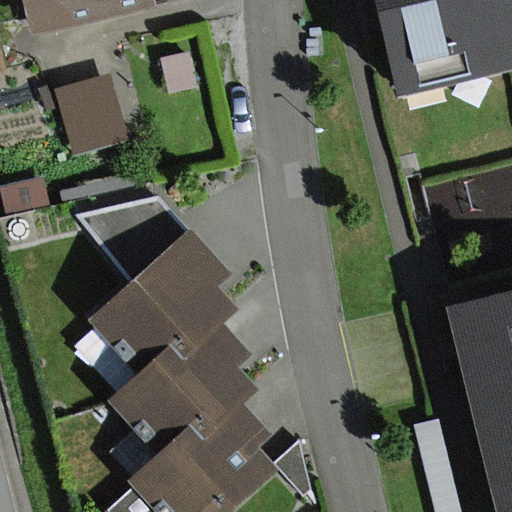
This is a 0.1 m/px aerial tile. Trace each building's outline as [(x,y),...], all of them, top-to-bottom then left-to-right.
[(144,0),(34,0),(35,3),(44,1),(46,0),(51,0),(57,25),(145,4),(144,0)] [(511,0),(358,0),(386,108),(511,75),(511,0)] [(64,339),(113,393),(186,327),(217,299),(200,280),(167,245),(64,339)] [(511,295),(454,310),(477,405),(496,484),(511,480),(511,295)] [(82,422),(132,476),(207,407),(236,381),(219,363),(186,327),(113,393),(82,422)] [(104,502),(112,511),(206,511),(259,464),(239,442),(207,407),(132,476),(104,502)] [(511,511),(511,480),(496,484),(502,511),(511,511)]
